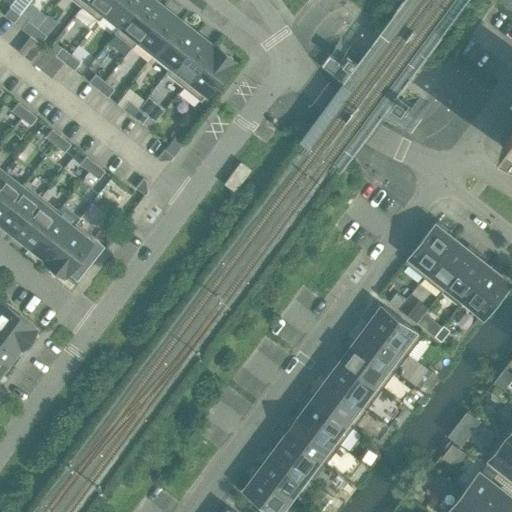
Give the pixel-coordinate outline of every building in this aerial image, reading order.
[(112,0),(84,0),(80,6),(98,20),(104,13),(103,12),(112,0)] [(112,0),(103,12),(104,13),(119,25),(120,25),(139,0),(112,0)] [(162,7),(153,0),(139,0),(120,25),(119,25),(113,32),(132,47),(135,43),(134,42),(162,7)] [(3,14),(13,22),(19,14),(9,7),(3,14)] [(179,20),(162,7),(134,42),(135,43),(151,56),(179,20)] [(20,28),(29,35),(36,27),(26,20),(20,28)] [(196,34),(179,20),(151,56),(167,68),(168,69),(196,34)] [(36,27),(29,35),(39,43),(45,35),(36,27)] [(212,46),(196,34),(168,69),(167,68),(164,72),(182,86),(213,47),(212,46)] [(212,46),(213,47),(182,86),(200,100),(232,59),(213,44),(212,46)] [(54,55),(63,62),(70,54),(60,47),(54,55)] [(63,62),(73,69),(79,62),(70,54),(63,62)] [(97,89),(104,81),(94,73),(88,81),(97,89)] [(104,81),(97,89),(107,96),(113,88),(104,81)] [(122,108),(131,116),(137,108),(128,100),(122,108)] [(17,102),(11,110),(20,117),(26,109),(17,102)] [(131,116),(141,123),(147,115),(137,108),(131,116)] [(26,109),(20,117),(29,124),(36,117),(26,109)] [(51,128),(45,136),(54,144),(60,136),(51,128)] [(511,132),(501,147),(511,152),(511,132)] [(60,136),(54,144),(63,151),(70,143),(60,136)] [(163,148),(156,158),(159,160),(170,159),(173,156),(163,148)] [(85,155),(79,163),(88,170),(94,163),(85,155)] [(94,163),(88,170),(97,178),(104,170),(94,163)] [(248,169),(240,163),(225,183),(233,189),(248,169)] [(3,173),(0,177),(0,212),(20,186),(3,173)] [(142,177),(134,187),(144,194),(146,191),(145,180),(142,177)] [(20,186),(0,212),(0,221),(12,231),(40,196),(22,182),(20,186)] [(40,196),(12,231),(29,245),(54,213),(55,214),(58,210),(40,196)] [(54,213),(29,245),(45,258),(44,259),(45,260),(71,227),(70,226),(55,214),(54,213)] [(438,220),(405,262),(423,276),(454,237),(446,232),(449,229),(438,220)] [(70,226),(71,227),(45,260),(63,274),(92,237),(73,222),(70,226)] [(466,247),(454,237),(423,276),(441,290),(474,248),(468,244),(466,247)] [(480,253),(474,248),(441,290),(459,304),(464,298),(490,266),(478,256),(480,253)] [(490,266),(464,298),(486,315),(499,299),(496,296),(508,280),(490,266)] [(34,327),(0,301),(0,329),(20,345),(34,327)] [(373,318),(370,315),(365,321),(408,353),(422,334),(383,305),(373,318)] [(361,327),(364,330),(355,342),(394,371),(408,353),(365,321),(361,327)] [(443,325),(434,336),(441,341),(450,330),(443,325)] [(20,345),(0,329),(0,356),(6,361),(18,344),(20,346),(20,345)] [(381,390),(394,371),(355,342),(346,354),(343,352),(338,358),(381,390)] [(367,408),(381,390),(338,358),(334,364),(337,366),(328,378),(367,408)] [(353,426),(367,408),(328,378),(318,391),(315,388),(311,394),(353,426)] [(340,444),(353,426),(311,394),(306,400),(309,403),(300,415),(340,444)] [(326,463),(340,444),(300,415),(291,427),(288,425),(284,431),(319,458),(326,463)] [(511,415),(500,431),(511,440),(511,415)] [(284,431),(283,431),(279,436),(283,439),(273,451),(306,476),(319,458),(284,431)] [(511,440),(500,431),(483,453),(511,475),(511,440)] [(306,476),(273,451),(263,464),(260,462),(256,467),(292,494),(306,476)] [(278,511),(292,494),(256,467),(252,473),(255,475),(245,489),(276,511),(278,511)] [(506,511),(507,511),(511,506),(511,496),(479,471),(462,492),(487,511),(501,511),(504,510),(506,511)] [(487,511),(462,492),(446,511),(487,511)]
